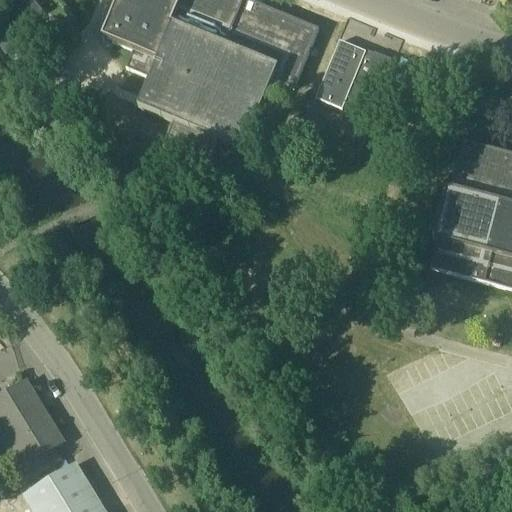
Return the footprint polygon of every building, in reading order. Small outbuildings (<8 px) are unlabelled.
[(249,22),(252,17),(256,6),(244,1),(245,0),(201,0),(198,8),(189,4),(179,28),(173,26),(138,110),(244,154),(273,84),(279,86),(297,42),(249,22)] [(19,13),(0,30),(0,49),(10,61),(39,36),(19,13)] [(377,97),(390,66),(392,62),(375,55),(374,58),(340,44),(316,102),(343,113),(344,110),(370,121),(380,98),(377,97)] [(437,269),(511,290),(511,150),(474,141),(437,269)] [(240,266),(239,280),(258,282),(260,268),(240,266)] [(63,445),(26,385),(0,399),(0,443),(26,485),(60,464),(53,452),(63,445)] [(104,511),(76,466),(33,493),(23,499),(31,511),(104,511)]
